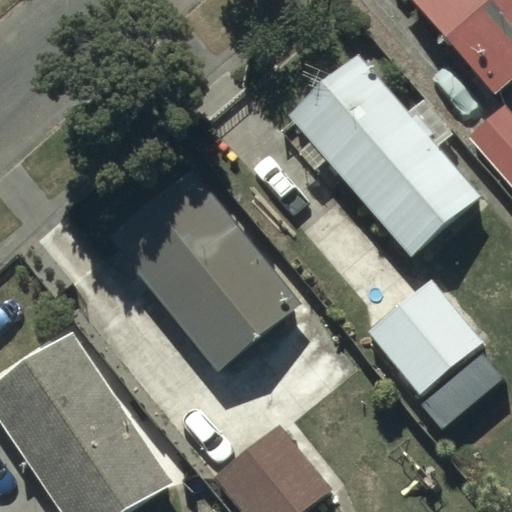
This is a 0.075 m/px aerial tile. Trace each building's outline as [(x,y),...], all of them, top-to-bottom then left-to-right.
[(511,0),(409,0),(497,100),(511,86),(511,0)] [(359,61),(288,124),(412,265),(482,203),(437,152),(451,139),(422,107),(409,118),(359,61)] [(511,123),(504,115),(470,145),(511,190),(511,123)] [(193,176),(109,244),(221,379),(304,311),(193,176)] [(428,284),(367,335),(420,399),(482,348),(428,284)] [(70,338),(0,385),(0,427),(58,511),(140,511),(174,489),(70,338)] [(309,511),(334,492),(282,430),(216,484),(238,511),(309,511)]
